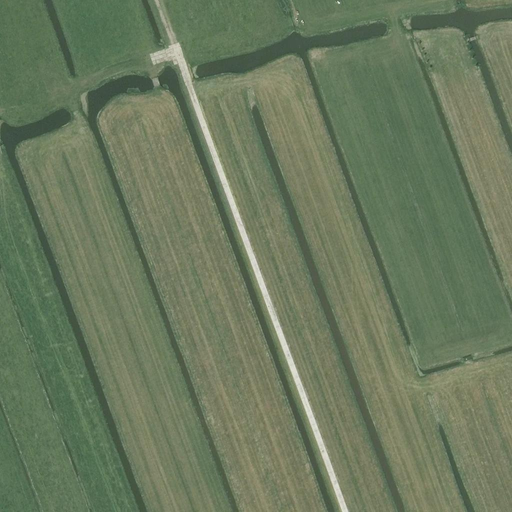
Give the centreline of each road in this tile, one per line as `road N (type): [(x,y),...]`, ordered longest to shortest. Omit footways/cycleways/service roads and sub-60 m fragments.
road 1 (track): [(344,511),(183,66)]
road 2 (track): [(178,58),(289,23),(453,0)]
road 3 (track): [(0,116),(161,55),(183,66)]
road 4 (track): [(108,210),(67,90)]
